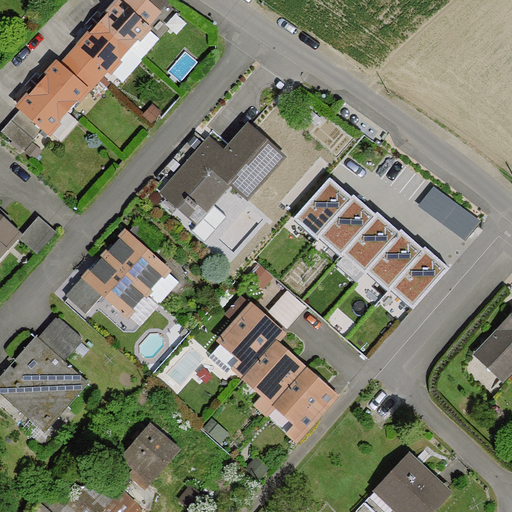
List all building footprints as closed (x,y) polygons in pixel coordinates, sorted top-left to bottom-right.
[(60,63),(20,109),(23,111),(45,130),(53,137),(110,69),(116,74),(154,30),(150,27),(162,12),(147,0),(126,0),(125,2),(123,0),(120,0),(64,66),(60,63)] [(45,130),(23,111),(4,134),(26,152),(45,130)] [(209,140),(161,196),(199,228),(232,190),(250,206),(289,162),(249,127),(226,154),(209,140)] [(362,189),(338,215),(370,243),(390,219),(375,206),(378,203),(362,189)] [(439,210),(472,236),(486,219),(453,193),(439,210)] [(0,253),(17,235),(0,220),(0,253)] [(123,228),(81,273),(128,316),(170,270),(123,228)] [(401,307),(373,283),(353,307),(381,331),(401,307)] [(287,334),(251,302),(217,340),(238,359),(230,368),(261,396),(253,404),(268,417),(275,409),(293,425),(285,433),(296,443),(340,395),(280,342),(287,334)] [(511,313),(472,356),(502,384),(511,373),(511,313)] [(82,339),(56,316),(0,378),(0,393),(44,432),(88,383),(64,361),(82,339)] [(150,423),(120,455),(150,483),(180,451),(150,423)] [(411,452),(375,490),(397,511),(434,511),(453,493),(411,452)] [(101,511),(77,511),(67,502),(53,490),(40,504),(49,511),(139,511),(142,509),(121,489),(114,497),(92,476),(81,488),(104,509),(101,511)] [(81,488),(67,502),(77,511),(101,511),(104,509),(81,488)]
